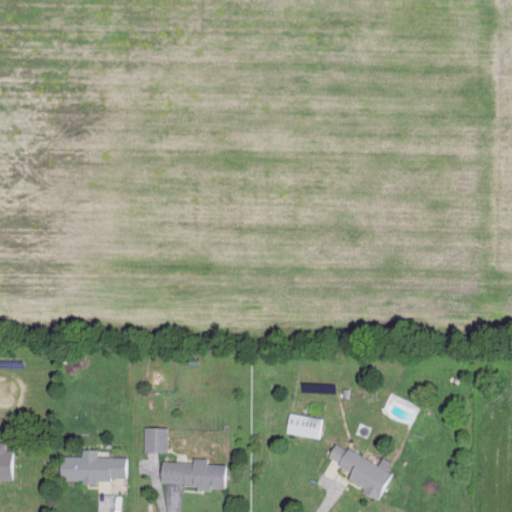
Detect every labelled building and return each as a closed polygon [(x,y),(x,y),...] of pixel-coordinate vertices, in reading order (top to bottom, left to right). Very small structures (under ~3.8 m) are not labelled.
[(289,432),(325,435),(327,414),(291,411),(289,432)] [(149,449),(172,449),(173,425),(150,424),(149,449)] [(0,476),(21,476),(21,447),(11,447),(11,440),(0,439),(0,476)] [(384,461),(339,440),(331,456),(358,468),(354,477),(369,484),(368,488),(387,497),(399,472),(393,469),(397,459),(387,455),(384,461)] [(103,454),(103,447),(87,446),(87,453),(69,453),(69,479),(102,480),(102,476),(134,477),(134,454),(103,454)] [(164,480),(204,482),(204,488),(217,489),(217,485),(231,486),(232,462),(213,461),(214,456),(199,455),(199,460),(165,459),(164,480)]
